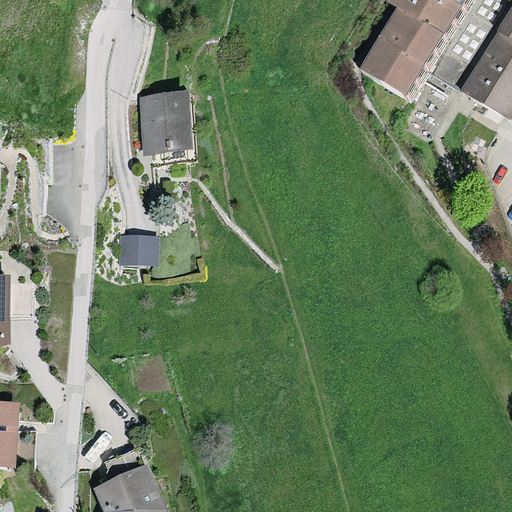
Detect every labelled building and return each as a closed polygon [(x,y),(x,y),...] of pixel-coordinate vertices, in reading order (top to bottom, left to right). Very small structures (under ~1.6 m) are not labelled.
[(405,18),(370,77),(424,110),(490,0),(511,0),(511,35),(474,98),(511,120),(511,0),(399,0),(394,10),(405,18)] [(203,98),(149,103),(155,162),(208,157),(203,98)] [(0,201),(9,201),(9,173),(0,173),(0,201)] [(167,240),(125,239),(124,269),(166,270),(167,240)] [(22,282),(0,282),(0,351),(23,351),(22,282)] [(28,409),(0,406),(0,470),(24,472),(28,409)] [(177,511),(162,471),(101,494),(108,511),(177,511)]
